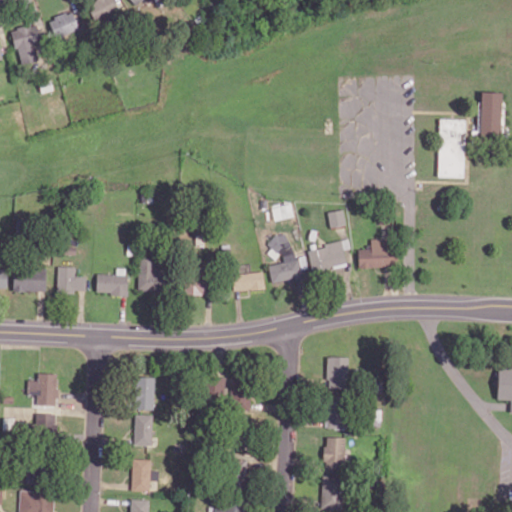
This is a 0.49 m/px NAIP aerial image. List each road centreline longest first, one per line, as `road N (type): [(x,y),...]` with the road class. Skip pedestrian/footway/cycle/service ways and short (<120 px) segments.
road 1 (residential): [(0,332),(211,338),(374,310),(511,310)]
road 2 (residential): [(284,511),(288,327)]
road 3 (residential): [(92,511),(99,336)]
